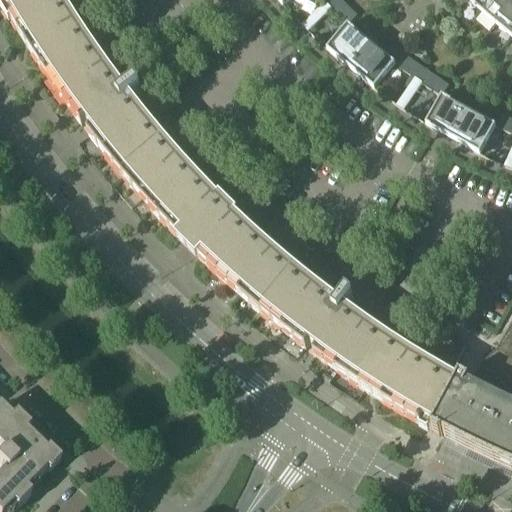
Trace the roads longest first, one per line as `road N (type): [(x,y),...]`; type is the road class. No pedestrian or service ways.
road 1 (tertiary): [(292,416),(150,294),(83,223),(0,112)]
road 2 (residential): [(511,230),(418,183),(352,138),(255,53),(215,0)]
road 3 (residential): [(114,473),(0,361)]
road 4 (tertiary): [(327,437),(454,511)]
